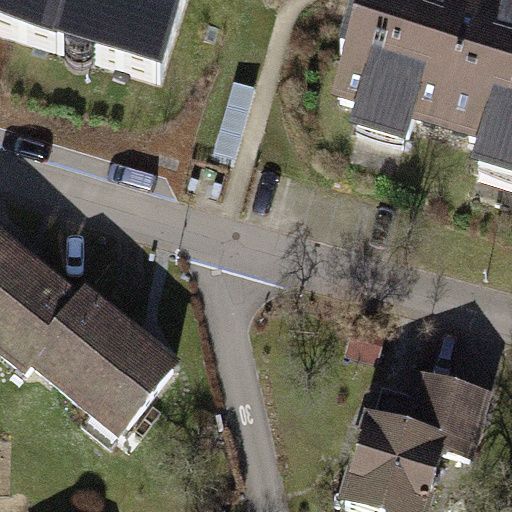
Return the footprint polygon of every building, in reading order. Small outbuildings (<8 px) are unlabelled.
[(0,0),(0,33),(161,86),(188,0),(0,0)] [(379,0),(342,129),(511,179),(511,11),(471,0),(379,0)] [(0,374),(30,398),(36,390),(87,321),(0,252),(0,374)] [(93,314),(87,321),(36,390),(128,462),(187,387),(93,314)] [(358,341),(349,370),(376,377),(384,349),(358,341)] [(427,397),(414,447),(370,434),(347,511),(444,511),(456,473),(474,478),(491,414),(427,397)]
